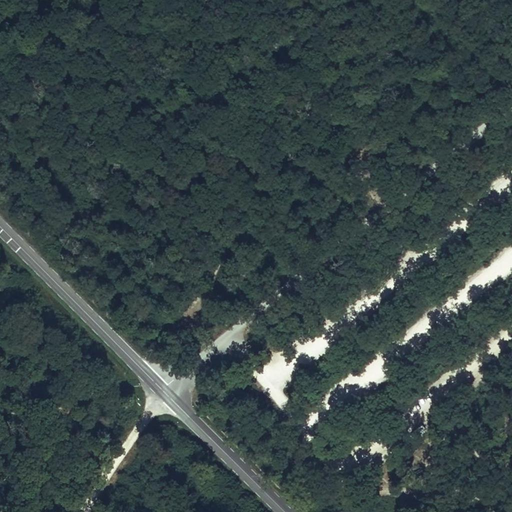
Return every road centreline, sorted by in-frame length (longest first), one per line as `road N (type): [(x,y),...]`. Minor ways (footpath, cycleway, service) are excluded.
road 1 (secondary): [(0,228),(283,511)]
road 2 (track): [(83,511),(163,392)]
